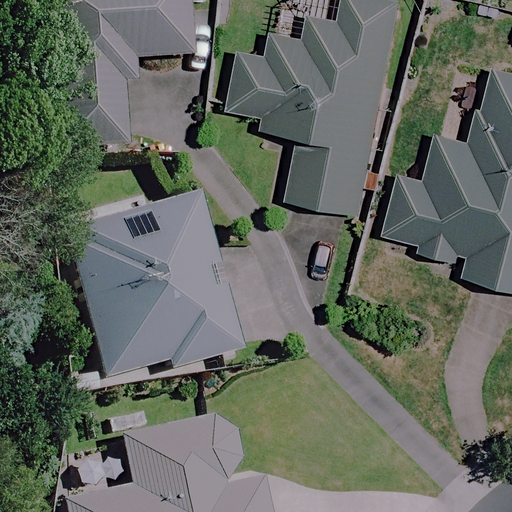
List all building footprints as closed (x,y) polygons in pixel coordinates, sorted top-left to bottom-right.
[(128,91),(127,64),(180,62),(177,0),(30,0),(36,157),(115,154),(113,92),(128,91)] [(271,36),(268,48),(266,58),(234,52),(221,113),(262,121),(260,131),(297,139),(284,202),(355,217),(398,6),(369,0),(310,0),(309,8),(287,24),(271,36)] [(511,292),(511,81),(499,79),(488,77),(476,137),(438,129),(428,183),(394,177),(381,243),(419,250),(418,256),(463,265),(460,283),(511,292)] [(229,362),(188,198),(96,221),(69,230),(59,248),(93,387),(157,371),(159,379),(229,362)] [(221,430),(214,431),(212,422),(112,443),(122,493),(56,506),(56,511),(253,511),(248,484),(226,489),(223,475),(230,474),(221,430)]
